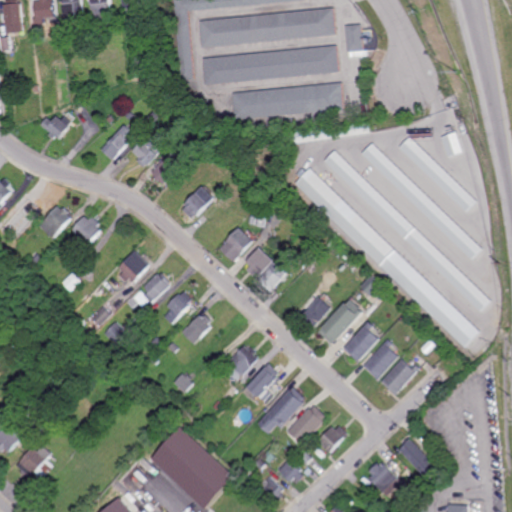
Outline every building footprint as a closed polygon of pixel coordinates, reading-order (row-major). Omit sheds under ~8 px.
[(56,0),(57,16),(47,17),(47,23),(37,24),(37,15),(39,15),(38,2),(43,2),(43,0),(56,0)] [(84,0),(87,14),(78,16),(78,17),(69,18),(66,0),(84,0)] [(112,0),(113,13),(108,13),(108,19),(99,19),(99,15),(97,15),(97,11),(93,11),(93,0),(112,0)] [(140,0),(142,7),(126,10),(125,5),(123,5),(123,0),(140,0)] [(283,0),(189,8),(195,79),(181,80),(174,0),(283,0)] [(10,32),(6,6),(24,4),(27,30),(10,32)] [(202,47),(200,19),(335,7),(337,35),(202,47)] [(62,35),(61,24),(69,23),(70,34),(62,35)] [(349,51),(347,25),(364,24),(365,50),(349,51)] [(205,85),(202,59),(338,45),(341,71),(205,85)] [(236,120),(233,93),(344,82),(346,108),(236,120)] [(118,119),(114,114),(119,110),(123,114),(118,119)] [(132,119),(127,114),(131,110),(136,115),(132,119)] [(150,128),(145,121),(156,111),(162,117),(150,128)] [(113,123),(108,119),(112,115),(117,119),(113,123)] [(74,121),(71,126),(62,138),(58,135),(56,138),(51,134),(53,131),(44,124),(49,117),(55,121),(58,116),(64,120),(67,116),(74,121)] [(294,143),(293,132),(371,121),(372,132),(294,143)] [(133,129),(128,135),(134,140),(116,159),(105,149),(127,124),(133,129)] [(451,157),(444,137),(459,132),(466,152),(451,157)] [(162,137),(159,140),(166,147),(161,153),(162,154),(151,165),(149,164),(146,166),(140,160),(142,157),(136,150),(153,133),(156,136),(159,133),(162,137)] [(469,211),(403,147),(413,136),(480,200),(469,211)] [(474,259),(365,153),(375,143),(484,249),(474,259)] [(484,311),(328,160),(338,150),(493,301),(484,311)] [(167,184),(155,171),(175,152),(187,165),(167,184)] [(467,346),(299,183),(313,168),(482,331),(467,346)] [(0,177),(5,181),(8,178),(13,183),(9,187),(15,192),(0,207),(0,177)] [(201,216),(199,214),(196,218),(187,208),(190,205),(189,204),(207,186),(218,198),(201,216)] [(65,209),(67,207),(74,212),(71,215),(75,218),(57,238),(43,225),(61,205),(65,209)] [(266,227),(258,225),(261,212),(269,214),(266,227)] [(93,219),(95,215),(103,223),(101,226),(105,230),(91,245),(75,230),(89,215),(93,219)] [(257,224),(251,223),(253,215),(259,217),(257,224)] [(247,233),(250,230),(256,236),(254,239),(255,240),(235,262),(221,249),(241,227),(247,233)] [(258,279),(244,266),(261,247),(275,261),(258,279)] [(144,256),(147,253),(150,257),(148,259),(154,264),(137,282),(133,278),(129,282),(122,275),(126,271),(122,267),(138,250),(144,256)] [(272,291),(260,280),(277,262),(288,273),(272,291)] [(329,289),(321,282),(331,271),(338,278),(329,289)] [(174,282),(172,284),(173,286),(154,303),(152,301),(145,307),(142,303),(136,308),(130,301),(136,296),(137,297),(144,291),(147,295),(151,292),(147,286),(161,274),(162,275),(165,272),(174,282)] [(76,290),(68,282),(77,273),(85,280),(76,290)] [(374,296),(365,286),(375,276),(385,286),(374,296)] [(195,299),(193,302),(194,303),(174,324),(166,317),(173,309),(169,305),(182,292),(184,295),(187,292),(195,299)] [(318,326),(317,325),(314,328),(304,319),(306,316),(305,315),(321,296),(334,308),(318,326)] [(364,308),(363,309),(366,312),(339,341),(338,340),(335,344),(322,332),(326,328),(325,327),(349,302),(351,304),(355,299),(364,308)] [(86,322),(79,315),(87,306),(95,313),(86,322)] [(103,327),(94,318),(107,306),(115,315),(103,327)] [(214,321),(211,324),(215,327),(197,344),(185,332),(202,315),(205,318),(209,315),(214,321)] [(373,330),(382,339),(361,362),(347,348),(372,321),(377,326),(373,330)] [(120,346),(108,333),(120,322),(132,335),(120,346)] [(415,325),(419,329),(415,333),(411,328),(415,325)] [(380,380),(366,366),(391,339),(396,344),(392,348),(402,357),(380,380)] [(251,350),(254,347),(260,352),(257,355),(261,360),(241,379),(235,373),(238,370),(230,362),(246,346),(251,350)] [(183,365),(174,356),(180,350),(189,360),(183,365)] [(414,367),(418,363),(424,368),(398,395),(383,381),(405,359),(414,367)] [(155,368),(152,366),(157,360),(160,362),(155,368)] [(281,374),(279,376),(280,378),(261,398),(248,385),(267,366),(269,367),(272,364),(281,374)] [(189,378),(192,375),(196,378),(193,381),(197,385),(189,393),(178,383),(186,374),(189,378)] [(125,392),(121,388),(132,375),(137,379),(125,392)] [(34,392),(42,381),(53,389),(45,400),(34,392)] [(230,404),(222,397),(233,385),(235,387),(241,381),(246,386),(230,404)] [(308,399),(305,402),(307,403),(283,429),(279,425),(271,434),(260,424),(292,389),(293,391),(296,388),(308,399)] [(34,392),(43,400),(39,404),(31,395),(34,392)] [(1,411),(18,393),(23,398),(6,416),(1,411)] [(220,411),(215,407),(221,401),(225,405),(220,411)] [(328,416),(324,420),(326,421),(304,444),(297,438),(290,431),(312,408),(314,409),(317,406),(328,416)] [(17,431),(22,425),(28,430),(24,433),(27,436),(10,453),(6,449),(5,451),(0,446),(0,435),(10,425),(17,431)] [(349,433),(332,453),(320,442),(333,426),(337,429),(340,425),(349,433)] [(210,510),(240,478),(185,427),(155,459),(210,510)] [(401,450),(428,479),(439,468),(412,439),(401,450)] [(53,454),(32,478),(18,466),(34,447),(39,451),(44,446),(53,454)] [(271,463),(264,457),(270,450),(277,457),(271,463)] [(309,465),(301,458),(307,451),(315,458),(309,465)] [(297,461),(296,462),(304,469),(302,471),(306,475),(301,481),(296,477),(292,482),(280,471),(281,470),(279,467),(287,458),(289,460),(292,457),(297,461)] [(268,465),(263,470),(257,464),(262,459),(268,465)] [(382,467),(386,464),(399,478),(385,492),(371,478),(374,475),(370,471),(379,463),(382,467)] [(309,475),(305,472),(310,467),(313,471),(309,475)] [(286,490),(283,493),(286,496),(281,500),(278,498),(274,502),(263,490),(270,483),(267,480),(272,476),(286,490)] [(414,501),(407,492),(412,487),(420,496),(414,501)] [(408,505),(403,499),(407,495),(412,501),(408,505)] [(137,511),(125,497),(107,511),(137,511)] [(331,511),(343,502),(351,511),(331,511)] [(403,511),(394,511),(391,508),(398,503),(405,511),(403,511)]
